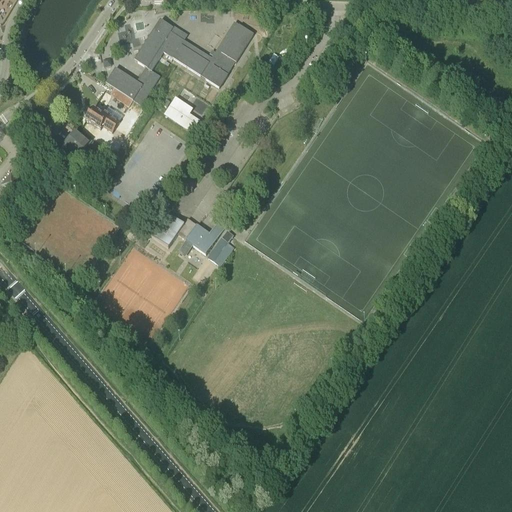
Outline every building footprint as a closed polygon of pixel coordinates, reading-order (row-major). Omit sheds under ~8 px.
[(115,70),(106,85),(115,91),(133,103),(142,108),(160,78),(152,73),(153,71),(166,79),(175,66),(161,58),(164,54),(219,90),(228,77),(227,76),(235,64),(236,64),(254,36),(234,24),(215,54),(212,52),(210,56),(213,58),(212,60),(171,34),(173,30),(160,22),(135,63),(146,70),(143,76),(142,75),(140,79),(141,79),(137,85),(115,70)] [(111,97),(129,109),(133,103),(115,91),(111,97)] [(216,99),(213,105),(218,108),(222,103),(216,99)] [(176,101),(166,117),(191,133),(198,123),(183,113),(186,108),(176,101)] [(213,119),(217,113),(211,109),(207,115),(213,119)] [(112,135),(120,123),(102,112),(100,115),(93,110),(86,122),(100,132),(102,128),(112,135)] [(61,151),(74,162),(88,146),(75,135),(61,151)] [(23,186),(16,179),(11,175),(0,188),(13,198),(23,186)] [(209,236),(192,224),(188,221),(184,227),(167,215),(151,238),(168,250),(177,237),(206,257),(226,229),(218,224),(209,236)] [(227,234),(225,236),(222,241),(228,245),(234,238),(227,234)]
